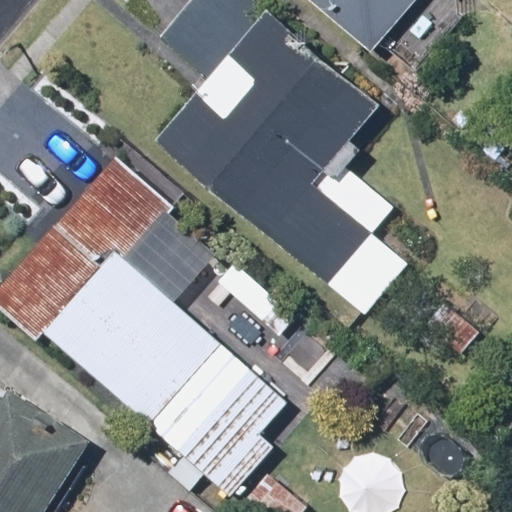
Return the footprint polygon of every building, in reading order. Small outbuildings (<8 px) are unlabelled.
[(340,0),(395,45),(431,0),(340,0)] [(423,251),(333,172),(398,95),(288,1),(178,129),(176,132),(374,306),(423,251)] [(136,254),(185,204),(127,148),(0,280),(0,297),(49,345),(64,330),(136,254)] [(136,254),(64,330),(245,495),(315,419),(136,254)] [(303,315),(263,278),(234,309),(274,347),(303,315)] [(0,511),(63,511),(109,433),(0,370),(0,511)] [(111,511),(93,500),(85,511),(111,511)]
